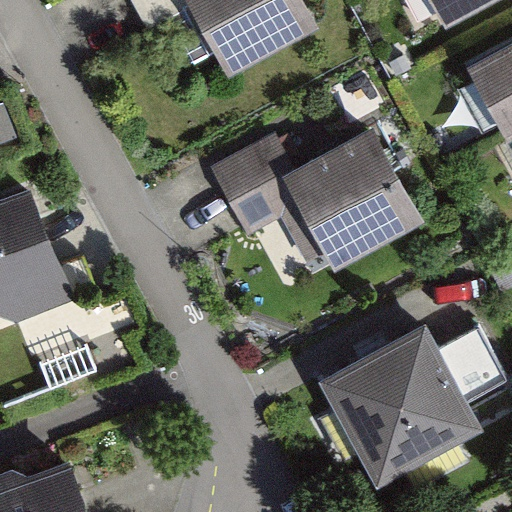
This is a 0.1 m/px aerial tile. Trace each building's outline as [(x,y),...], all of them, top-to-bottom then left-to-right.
[(306,0),(132,0),(149,30),(199,2),(236,68),(319,22),(306,0)] [(500,0),(436,0),(450,26),(500,0)] [(511,140),(511,139),(511,51),(475,71),(511,140)] [(246,234),(302,206),(333,266),(424,220),(378,132),(304,170),(284,131),(212,168),(246,234)] [(33,184),(0,197),(0,313),(73,285),(33,184)] [(498,425),(482,393),(511,378),(456,275),(318,348),(336,382),(329,386),(382,486),(498,425)] [(92,511),(70,456),(0,482),(0,511),(92,511)]
